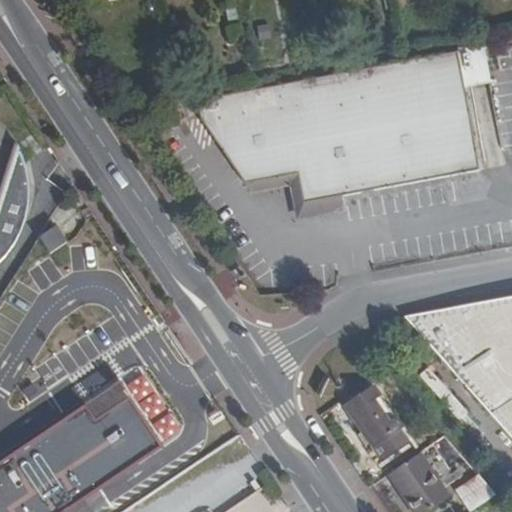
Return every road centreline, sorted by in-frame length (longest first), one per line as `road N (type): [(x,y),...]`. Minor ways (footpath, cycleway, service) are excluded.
road 1 (secondary): [(0,9),(245,372)]
road 2 (residential): [(245,372),(349,308),(511,276)]
road 3 (secondary): [(245,372),(339,511)]
